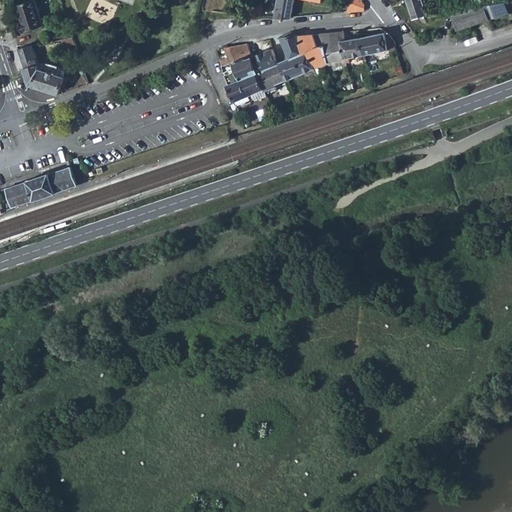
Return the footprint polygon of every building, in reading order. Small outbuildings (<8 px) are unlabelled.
[(20,24),(22,32),(43,25),(35,0),(33,0),(16,5),(22,23),(20,24)] [(278,0),(276,16),(291,17),(294,0),(278,0)] [(352,0),(347,12),(365,10),(365,4),(361,0),(352,0)] [(424,0),(408,0),(414,19),(429,14),(424,0)] [(508,13),(506,3),(505,2),(485,5),(490,19),(508,13)] [(485,5),(451,11),(457,30),(490,19),(485,5)] [(330,33),(332,42),(342,40),(346,40),(345,31),(330,33)] [(364,54),(365,54),(389,49),(395,47),(396,42),(389,33),(386,32),(361,37),(364,54)] [(326,49),(328,61),(332,60),(341,59),(346,58),(342,40),(332,42),(330,33),(323,33),(313,35),(320,50),(326,49)] [(280,63),(287,79),(323,64),(327,62),(328,61),(326,49),(320,50),(313,35),(313,34),(296,36),(282,37),(288,52),(276,57),(279,63),(280,63)] [(63,39),(64,46),(75,43),(73,36),(69,37),(64,38),(63,39)] [(342,40),(346,58),(350,57),(364,54),(361,37),(359,37),(346,40),(342,40)] [(29,85),(59,94),(64,77),(65,71),(61,67),(58,66),(52,64),(47,63),(39,64),(33,47),(33,44),(18,49),(29,85)] [(231,62),(231,63),(242,59),(242,58),(237,45),(226,47),(229,57),(231,62)] [(287,79),(280,63),(279,63),(276,57),(273,48),(253,57),(252,57),(258,72),(267,94),(277,90),(275,84),(287,79)] [(222,66),(231,62),(229,57),(221,60),(222,66)] [(225,75),(229,85),(258,72),(252,57),(247,59),(246,57),(242,58),(242,59),(231,63),(231,62),(222,66),(224,72),(236,68),(237,70),(225,75)] [(332,60),(334,71),(342,68),(341,59),(332,60)] [(327,73),(334,71),(332,60),(328,61),(327,62),(323,64),(327,73)] [(235,101),(237,107),(267,96),(267,94),(258,72),(229,85),(235,101)] [(13,206),(34,199),(35,201),(58,193),(57,190),(78,183),(72,165),(7,187),(13,206)]
